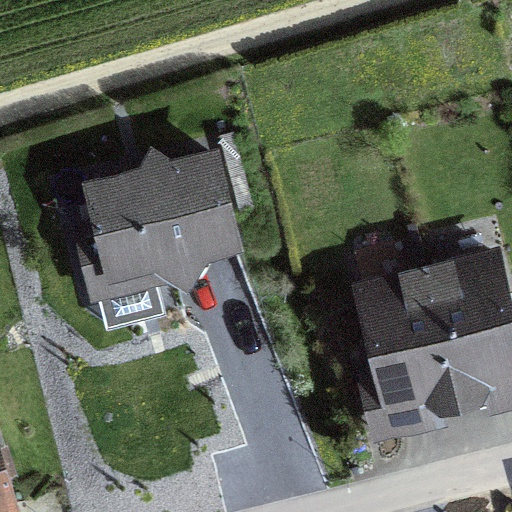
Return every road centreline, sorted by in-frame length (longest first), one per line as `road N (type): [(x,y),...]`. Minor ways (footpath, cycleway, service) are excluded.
road 1 (residential): [(0,107),(366,0)]
road 2 (residential): [(338,511),(511,466)]
